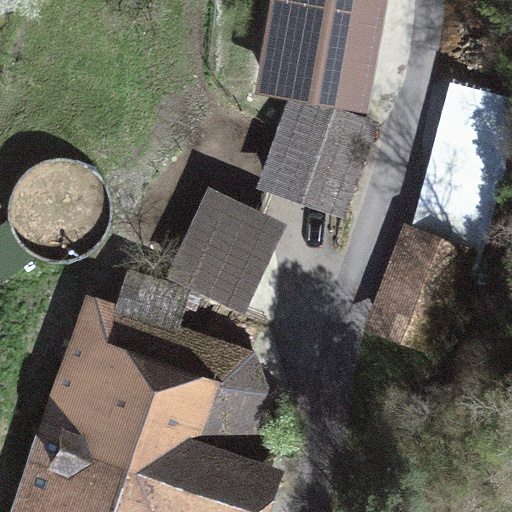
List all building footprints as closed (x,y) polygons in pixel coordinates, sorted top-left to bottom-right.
[(367,0),(280,0),(266,81),(350,96),(367,0)] [(263,181),(334,204),(362,126),(290,103),(263,181)] [(166,275),(244,310),(284,221),(206,186),(166,275)] [(381,323),(431,335),(455,247),(407,234),(381,323)] [(136,277),(116,306),(115,308),(171,328),(182,292),(136,277)] [(234,352),(115,311),(115,308),(116,306),(90,298),(12,511),(251,511),(265,477),(247,471),(256,447),(230,438),(222,462),(198,453),(234,352)]
